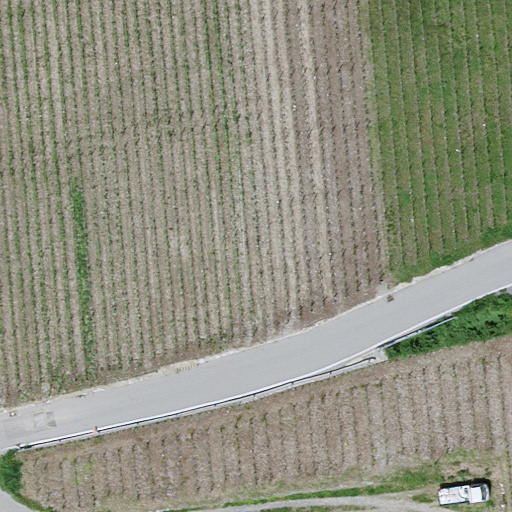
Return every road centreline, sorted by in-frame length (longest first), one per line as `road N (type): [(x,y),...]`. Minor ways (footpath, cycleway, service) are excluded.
road 1 (unclassified): [(0,436),(301,366),(511,276)]
road 2 (track): [(200,511),(397,496),(471,511)]
